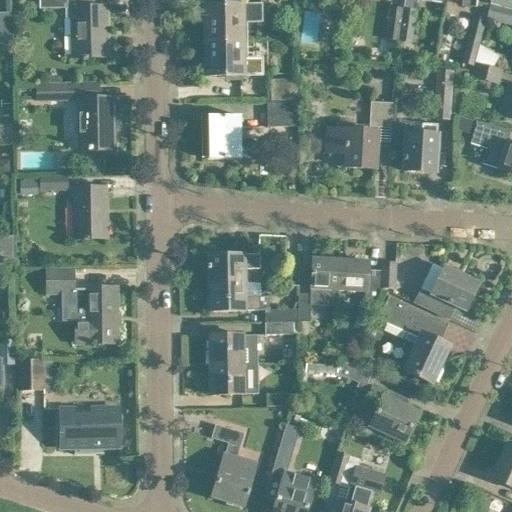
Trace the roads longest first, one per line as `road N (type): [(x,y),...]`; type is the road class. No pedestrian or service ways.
road 1 (residential): [(511,236),(157,217)]
road 2 (residential): [(166,511),(157,217)]
road 3 (residential): [(157,217),(151,0)]
road 4 (residential): [(432,511),(511,341)]
